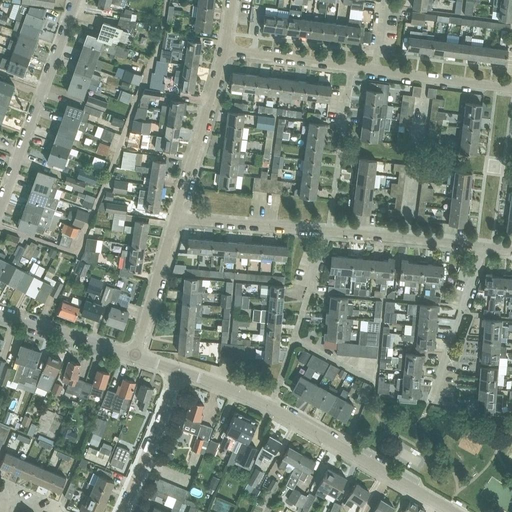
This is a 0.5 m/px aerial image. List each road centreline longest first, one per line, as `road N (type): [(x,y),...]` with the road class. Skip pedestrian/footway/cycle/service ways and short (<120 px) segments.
road 1 (residential): [(0,207),(75,0)]
road 2 (tertiary): [(449,511),(271,408)]
road 3 (residential): [(176,218),(222,55)]
road 4 (residential): [(326,234),(350,71)]
road 5 (residential): [(431,399),(481,250)]
road 6 (residential): [(481,250),(326,234)]
road 7 (residential): [(326,234),(176,218)]
road 8 (residential): [(120,511),(174,371)]
road 9 (residential): [(132,355),(176,218)]
road 10 (residential): [(511,92),(372,73)]
road 11 (tertiary): [(132,355),(0,315)]
road 12 (residential): [(350,71),(222,55)]
